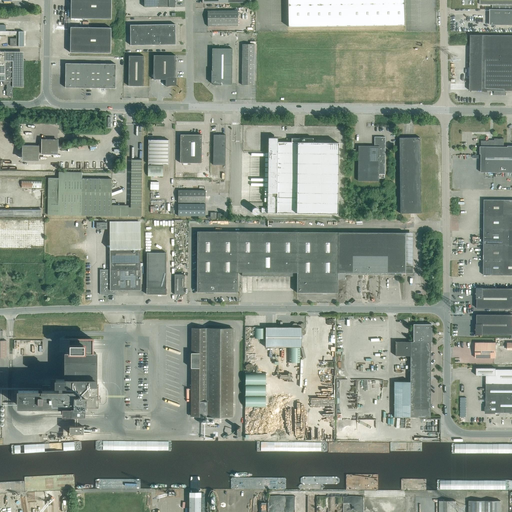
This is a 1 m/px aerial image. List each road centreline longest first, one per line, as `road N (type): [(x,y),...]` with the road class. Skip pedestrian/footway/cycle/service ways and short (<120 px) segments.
road 1 (unclassified): [(446,309),(0,312)]
road 2 (unclassified): [(190,107),(445,110)]
road 3 (unclassified): [(446,309),(445,110)]
road 4 (unknown): [(189,20),(126,23),(127,49),(189,48)]
road 5 (unclassified): [(48,96),(64,105),(190,107)]
road 6 (unclassified): [(452,428),(446,309)]
